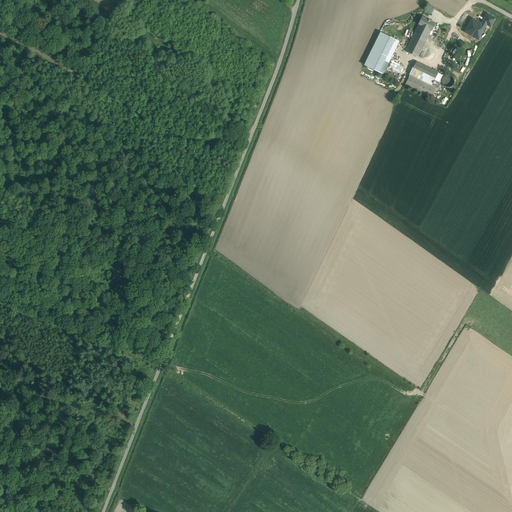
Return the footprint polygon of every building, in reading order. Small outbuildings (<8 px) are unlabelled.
[(434,9),(428,5),(425,11),(431,14),(434,9)] [(487,14),(482,22),(486,24),(490,27),(495,19),(487,14)] [(431,21),(427,19),(422,17),(418,24),(419,25),(431,31),(432,31),(436,23),(431,21)] [(472,20),(465,32),(475,37),(478,32),(481,34),(485,27),(481,25),(472,20)] [(431,31),(419,25),(405,52),(418,58),(431,31)] [(399,42),(380,33),(364,65),(383,74),(399,42)] [(391,62),(389,67),(401,73),(404,69),(391,62)] [(438,73),(416,62),(410,74),(432,85),(434,81),(438,73)] [(443,75),(438,73),(434,81),(439,83),(443,75)] [(432,85),(410,74),(405,85),(431,98),(437,87),(432,85)] [(455,84),(456,81),(455,79),(454,77),(452,75),(449,75),(447,75),(445,77),(443,79),(443,81),(443,84),(445,86),(447,87),(449,88),(452,87),(454,86),(455,84)]
